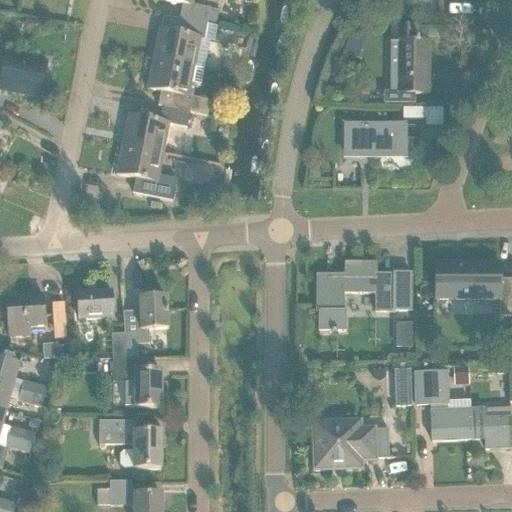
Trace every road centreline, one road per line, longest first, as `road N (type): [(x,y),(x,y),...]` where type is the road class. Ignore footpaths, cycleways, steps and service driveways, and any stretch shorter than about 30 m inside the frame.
road 1 (residential): [(197,511),(194,236)]
road 2 (tertiary): [(283,502),(275,479),(278,234)]
road 3 (residential): [(55,241),(104,0)]
road 4 (tertiary): [(278,234),(296,112),(333,0)]
road 5 (residential): [(511,500),(283,502)]
road 6 (residential): [(444,223),(511,31)]
road 7 (unclassified): [(444,223),(278,234)]
road 8 (unclassified): [(55,241),(194,236)]
